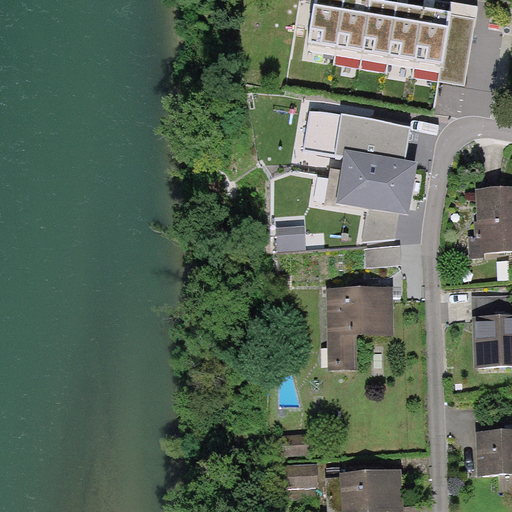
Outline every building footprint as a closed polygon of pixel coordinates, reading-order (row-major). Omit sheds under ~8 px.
[(450,17),(343,0),(318,0),(312,44),(443,64),(450,17)] [(324,191),(405,206),(413,164),(387,159),(395,112),(313,97),(304,147),(331,152),(324,191)] [(511,183),(477,185),(480,252),(511,250),(511,183)] [(304,250),(304,220),(276,220),(277,250),(304,250)] [(403,245),(367,247),(368,267),(404,266),(403,245)] [(392,283),(326,284),(328,364),(358,363),(357,326),(393,325),(392,283)] [(482,367),(511,365),(511,313),(479,315),(482,367)] [(511,427),(478,429),(480,473),(511,472),(511,427)] [(303,429),(281,428),(281,445),(303,446),(303,429)] [(315,460),(285,462),(286,482),(317,480),(315,460)] [(399,511),(426,511),(426,499),(403,499),(401,465),(342,468),(344,511),(399,510),(399,511)]
